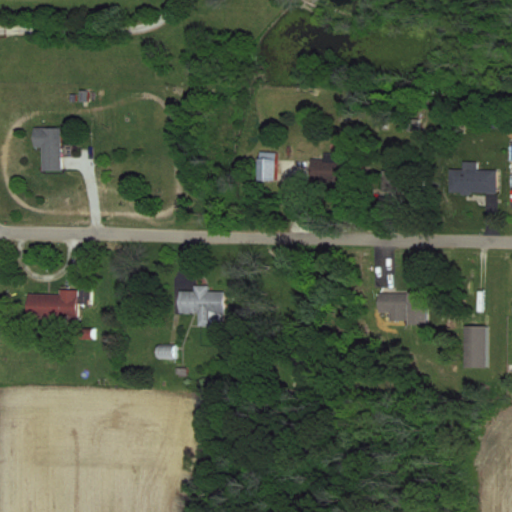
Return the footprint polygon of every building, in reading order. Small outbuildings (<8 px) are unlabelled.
[(61,128),(33,127),(33,147),(41,148),(41,170),(61,171),(61,128)] [(258,180),(276,181),(277,153),(259,152),(258,180)] [(452,193),(499,194),(500,170),(480,170),(480,162),(466,161),(466,169),(453,169),(452,193)] [(225,312),(225,292),(210,291),(210,286),(196,285),(196,292),(180,291),(180,313),(199,314),(199,326),(209,326),(209,311),(225,312)] [(77,317),(78,290),(59,290),(59,295),(27,294),(27,315),(77,317)] [(427,324),(428,293),(378,292),(378,313),(389,313),(389,323),(427,324)] [(486,326),(465,326),(464,367),(485,368),(486,326)]
